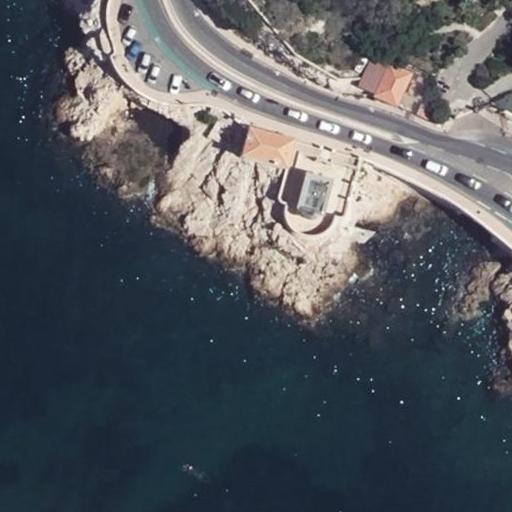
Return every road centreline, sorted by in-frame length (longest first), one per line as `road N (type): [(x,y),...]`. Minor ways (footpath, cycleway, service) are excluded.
road 1 (secondary): [(145,0),(153,22),(206,79),(453,176),(511,210)]
road 2 (secondary): [(511,168),(248,64),(199,25),(183,0)]
